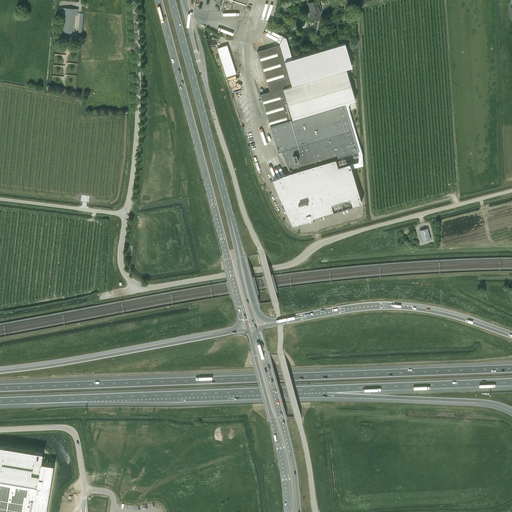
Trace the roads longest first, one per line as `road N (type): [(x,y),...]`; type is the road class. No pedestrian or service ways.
road 1 (motorway): [(511,369),(0,388)]
road 2 (unclassified): [(126,215),(122,267),(149,287),(289,264),(330,239),(511,190)]
road 3 (motorway): [(0,401),(325,389)]
road 4 (primary): [(158,0),(243,311)]
road 5 (motorway): [(234,332),(0,371)]
road 6 (motorway): [(511,336),(407,308),(279,323)]
road 7 (primary): [(229,217),(171,0)]
road 8 (unclassified): [(126,215),(138,102),(133,0)]
road 9 (unclassified): [(279,323),(315,511)]
road 10 (primary): [(298,511),(294,466),(256,328)]
road 11 (motorway): [(325,389),(511,410)]
road 12 (primary): [(248,329),(289,511)]
road 13 (motorway): [(325,389),(511,382)]
road 14 (unclassified): [(261,253),(206,89)]
road 15 (unclassified): [(0,429),(58,426),(73,433),(83,498)]
road 16 (unclassified): [(0,199),(126,215)]
road 17 (motorway): [(276,323),(256,312),(229,217)]
